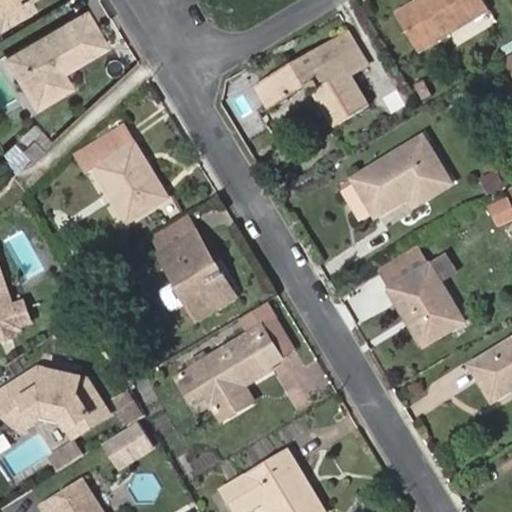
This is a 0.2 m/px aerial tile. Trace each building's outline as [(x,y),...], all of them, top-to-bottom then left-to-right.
[(0,0),(0,27),(34,9),(28,0),(23,3),(20,0),(18,0),(4,7),(0,0)] [(422,0),(398,15),(420,52),(490,9),(484,0),(422,0)] [(49,79),(61,72),(105,46),(86,14),(8,60),(36,107),(57,94),(49,79)] [(372,105),(354,76),(372,65),(350,30),(256,87),(270,110),(308,85),(334,127),(372,105)] [(511,55),(503,61),(511,77),(511,76),(511,55)] [(57,94),(70,88),(61,72),(49,79),(57,94)] [(131,219),(169,197),(126,124),(78,154),(89,172),(99,167),(131,219)] [(422,188),(429,197),(452,183),(424,136),(355,178),(357,182),(343,189),(361,220),(376,212),(377,215),(409,196),(422,188)] [(20,151),(31,164),(43,153),(32,140),(20,151)] [(18,169),(26,161),(13,147),(5,154),(18,169)] [(409,196),(414,205),(429,197),(422,188),(409,196)] [(208,266),(214,262),(197,234),(161,255),(199,318),(228,301),(208,266)] [(380,268),(393,289),(430,267),(430,266),(418,246),(380,268)] [(72,278),(86,271),(79,256),(64,264),(72,278)] [(447,256),(430,266),(430,267),(439,282),(456,271),(447,256)] [(228,301),(235,297),(214,262),(208,266),(228,301)] [(463,322),(439,282),(430,267),(393,289),(426,344),(463,322)] [(20,328),(19,323),(12,304),(0,269),(0,340),(14,336),(15,329),(20,328)] [(19,323),(30,320),(24,301),(12,304),(19,323)] [(281,356),(294,350),(269,305),(244,319),(252,333),(263,327),(281,356)] [(245,385),(271,370),(269,367),(282,359),(281,356),(263,327),(252,333),(251,334),(194,368),(214,403),(223,418),(246,404),(238,389),(244,386),(245,385)] [(511,341),(472,365),(493,399),(511,387),(511,341)] [(179,376),(199,412),(214,403),(194,368),(179,376)] [(75,439),(112,416),(89,381),(41,370),(0,396),(0,407),(7,419),(20,411),(31,428),(47,417),(64,421),(75,439)] [(246,404),(253,400),(245,385),(244,386),(238,389),(246,404)] [(128,419),(140,411),(127,392),(116,400),(128,419)] [(7,419),(24,432),(31,428),(20,411),(7,419)] [(128,419),(132,425),(144,417),(140,411),(128,419)] [(153,446),(139,423),(107,444),(122,467),(153,446)] [(72,466),(87,457),(78,445),(54,461),(57,466),(68,460),(72,466)] [(269,511),(322,511),(287,453),(223,490),(235,511),(241,511),(262,500),(269,511)] [(57,466),(62,473),(72,466),(68,460),(57,466)] [(101,511),(83,482),(43,509),(44,511),(101,511)]
